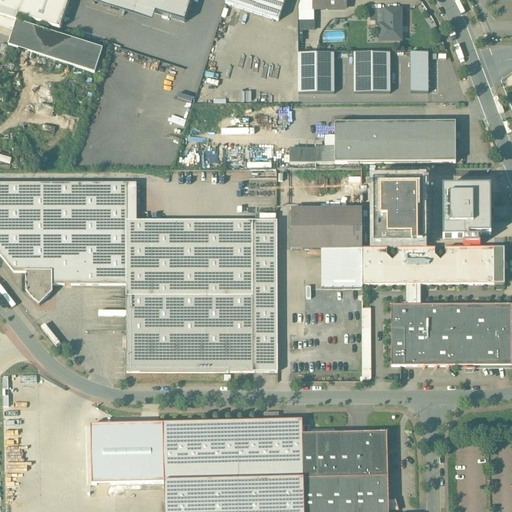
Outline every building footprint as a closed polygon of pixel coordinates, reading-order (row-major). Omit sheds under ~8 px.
[(0,0),(0,17),(16,23),(18,17),(60,31),(69,0),(0,0)] [(110,0),(185,23),(192,0),(110,0)] [(226,0),(225,5),(237,9),(278,22),(285,0),(226,0)] [(314,11),(313,0),(303,0),(304,0),(302,0),(302,10),(300,10),(300,22),(314,22),(314,11)] [(344,0),(313,0),(314,11),(345,10),(344,0)] [(401,42),(401,11),(385,11),(385,26),(380,26),(380,42),(401,42)] [(102,51),(22,26),(16,23),(9,47),(95,75),(102,51)] [(428,54),(410,54),(410,94),(428,94),(428,54)] [(333,55),(298,56),(299,94),(334,94),(333,55)] [(389,55),(356,55),(356,95),(389,95),(389,55)] [(289,150),(290,164),(335,165),(456,164),(455,124),(334,125),(334,150),(289,150)] [(227,172),(227,181),(263,180),(263,170),(227,172)] [(423,182),(373,183),(374,246),(423,246),(423,182)] [(52,294),(53,286),(127,286),(124,374),(277,374),(277,221),(137,222),(136,185),(0,185),(0,257),(13,274),(26,275),(26,294),(39,308),(52,294)] [(470,247),(480,247),(480,240),(469,240),(469,237),(491,237),(491,189),(442,189),(443,241),(464,241),(464,250),(470,250),(470,247)] [(362,251),(362,248),(362,210),(291,210),(292,251),(321,250),(362,251)] [(362,286),(362,251),(321,250),(321,291),(362,291),(362,286)] [(421,287),(504,286),(504,272),(506,272),(506,265),(504,265),(504,250),(483,250),(470,250),(464,250),(362,251),(362,286),(405,286),(406,307),(391,307),(391,368),(422,368),(424,371),(427,368),(434,368),(436,370),(439,368),(446,368),(448,370),(450,368),(463,368),(463,372),(475,371),(475,368),(511,367),(511,306),(421,307),(421,287)] [(370,380),(371,309),(362,309),(362,380),(370,380)] [(2,412),(2,472),(35,472),(35,411),(2,412)] [(388,511),(387,435),(302,436),(301,422),(162,425),(163,484),(164,511),(388,511)] [(163,484),(162,425),(90,427),(91,486),(163,484)]
